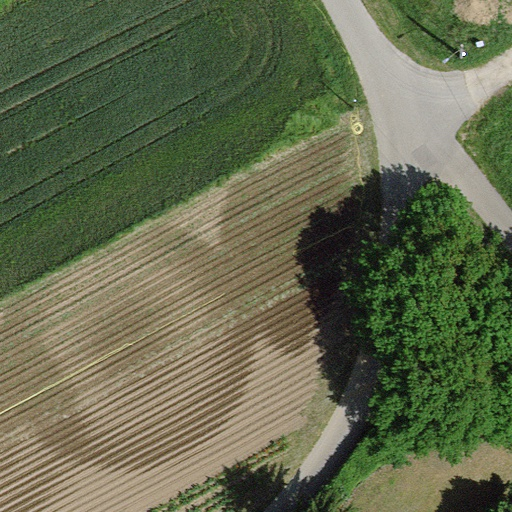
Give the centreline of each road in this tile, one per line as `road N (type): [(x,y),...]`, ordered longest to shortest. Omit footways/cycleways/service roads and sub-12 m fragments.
road 1 (track): [(511,61),(409,120),(396,275),(375,363),(339,443),(287,511)]
road 2 (track): [(340,0),(409,120),(511,233)]
